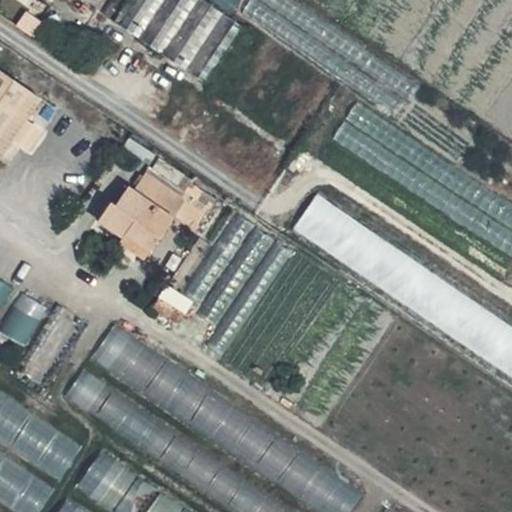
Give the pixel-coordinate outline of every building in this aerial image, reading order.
[(62,0),(77,10),(83,0),(62,0)] [(83,0),(77,10),(93,21),(107,0),(83,0)] [(199,100),(232,54),(152,0),(128,0),(104,35),(172,82),(199,100)] [(410,101),(261,0),(255,0),(248,11),(400,115),(410,101)] [(421,85),(297,0),(267,0),(412,99),(421,85)] [(102,38),(197,103),(199,100),(172,82),(104,35),(102,38)] [(0,69),(0,164),(44,100),(0,69)] [(511,201),(360,102),(350,118),(511,224),(511,201)] [(511,229),(347,121),(337,138),(511,252),(511,229)] [(183,203),(186,200),(193,188),(155,162),(145,176),(183,203)] [(171,220),(183,203),(145,176),(131,196),(127,192),(115,210),(108,206),(95,225),(119,242),(124,235),(148,252),(171,220)] [(511,324),(321,194),(298,228),(511,372),(511,324)] [(186,200),(183,203),(171,220),(193,236),(208,215),(186,200)] [(203,300),(255,222),(240,212),(188,290),(203,300)] [(217,321),(275,236),(260,225),(202,311),(217,321)] [(140,264),(148,252),(124,235),(119,242),(117,248),(140,264)] [(227,352),(294,250),(279,241),(212,342),(227,352)] [(0,279),(0,309),(14,288),(0,279)] [(27,294),(4,331),(27,345),(50,308),(27,294)] [(349,511),(363,493),(120,324),(98,356),(324,511),(349,511)] [(293,511),(91,370),(72,396),(238,511),(293,511)] [(83,442),(0,385),(0,433),(61,475),(83,442)] [(39,511),(56,487),(0,449),(0,496),(23,511),(39,511)] [(192,511),(106,454),(84,486),(121,511),(192,511)] [(87,511),(71,501),(63,511),(87,511)]
